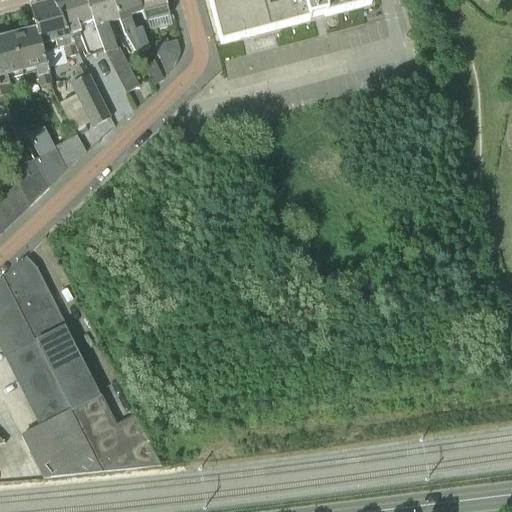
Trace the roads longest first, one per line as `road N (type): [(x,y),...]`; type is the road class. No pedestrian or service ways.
road 1 (residential): [(187,0),(196,67),(0,257)]
road 2 (tertiary): [(392,511),(511,497)]
